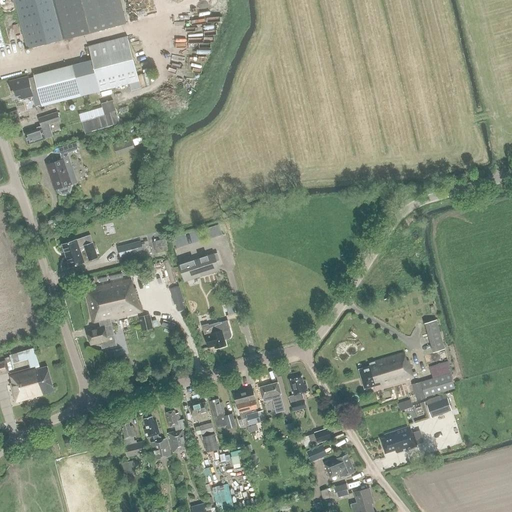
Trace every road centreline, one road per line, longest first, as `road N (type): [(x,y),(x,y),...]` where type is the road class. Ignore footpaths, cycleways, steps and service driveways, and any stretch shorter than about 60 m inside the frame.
road 1 (unclassified): [(91,406),(0,134)]
road 2 (tertiary): [(301,349),(318,336),(397,217),(429,198),(511,175)]
road 3 (tertiary): [(91,406),(301,349)]
road 4 (unclassified): [(405,511),(301,349)]
